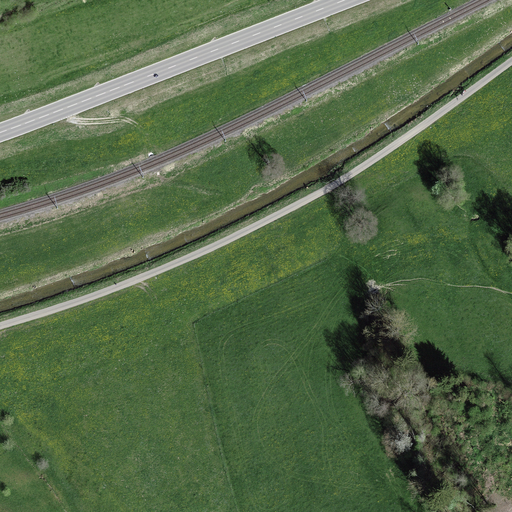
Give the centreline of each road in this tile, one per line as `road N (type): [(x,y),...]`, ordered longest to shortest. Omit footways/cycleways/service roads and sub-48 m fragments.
road 1 (unclassified): [(511,63),(286,211),(87,299),(0,324)]
road 2 (primary): [(0,132),(347,0)]
